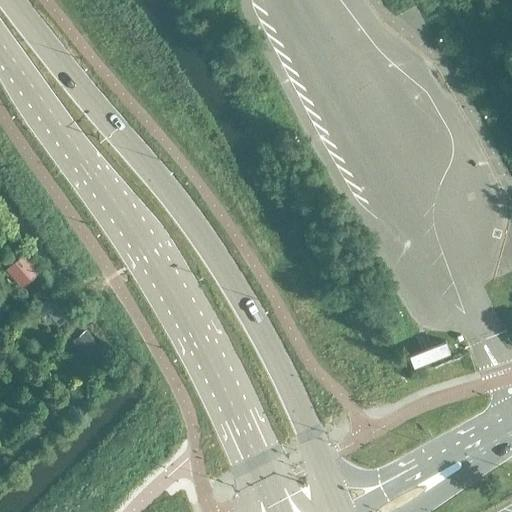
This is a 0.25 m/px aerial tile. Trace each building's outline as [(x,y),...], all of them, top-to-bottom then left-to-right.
[(197,0),(212,18),(234,0),(197,0)] [(234,0),(212,18),(203,26),(298,141),(326,119),(327,118),(337,110),(246,0),(234,0)] [(351,0),(276,0),(275,1),(360,105),(408,62),(351,0)] [(511,0),(434,0),(422,18),(477,58),(511,10),(511,0)] [(298,141),(288,149),(383,265),(422,234),(327,118),(326,119),(298,141)] [(425,243),(384,278),(403,298),(443,264),(425,243)] [(21,252),(7,264),(23,283),(37,271),(21,252)] [(24,288),(14,296),(20,304),(30,296),(24,288)] [(40,302),(58,324),(72,313),(54,291),(40,302)] [(74,316),(64,324),(70,332),(80,323),(74,316)] [(71,340),(87,360),(101,349),(85,329),(71,340)] [(415,365),(452,350),(447,337),(410,352),(415,365)] [(108,360),(101,365),(111,377),(117,371),(108,360)]
